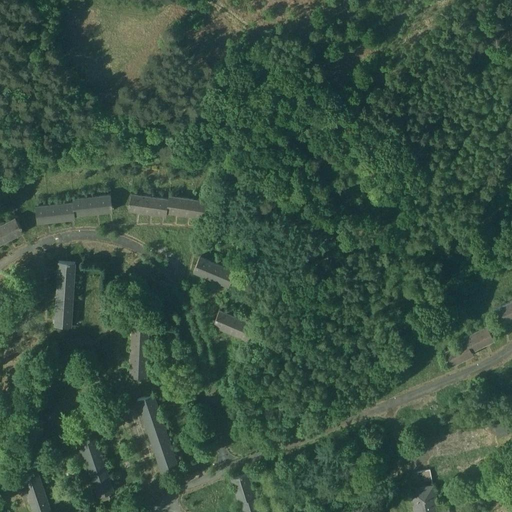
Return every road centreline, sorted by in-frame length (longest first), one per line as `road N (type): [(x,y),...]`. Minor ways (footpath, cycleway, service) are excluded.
road 1 (residential): [(229,478),(197,302),(163,264),(134,246),(84,237),(36,253),(0,277)]
road 2 (residential): [(511,347),(402,405),(229,478)]
road 3 (residential): [(161,511),(124,389),(126,318)]
